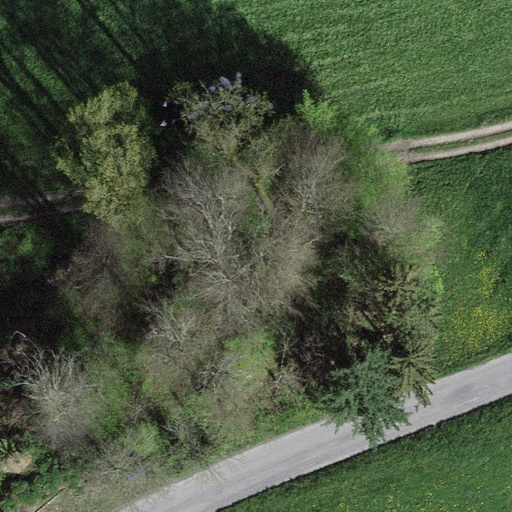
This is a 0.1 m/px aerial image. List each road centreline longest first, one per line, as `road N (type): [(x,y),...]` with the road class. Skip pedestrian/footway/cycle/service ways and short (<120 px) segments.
road 1 (track): [(511,140),(0,203)]
road 2 (unclassified): [(209,511),(511,369)]
